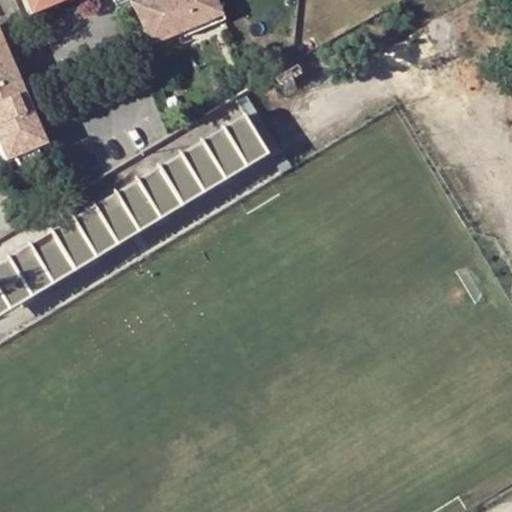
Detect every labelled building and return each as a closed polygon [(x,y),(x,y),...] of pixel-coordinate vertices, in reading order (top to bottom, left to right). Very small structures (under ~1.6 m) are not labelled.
[(22,0),(29,16),(37,13),(31,0),(22,0)] [(31,0),(37,13),(68,0),(31,0)] [(132,0),(149,39),(176,27),(174,23),(219,4),(217,0),(132,0)] [(223,14),(219,4),(174,23),(176,27),(179,33),(223,14)] [(0,65),(8,62),(0,43),(0,162),(42,146),(21,97),(8,102),(0,80),(0,65)] [(21,97),(8,62),(0,65),(0,80),(8,102),(21,97)] [(297,86),(291,75),(280,82),(286,93),(297,86)] [(0,317),(269,155),(246,116),(0,262),(0,317)]
